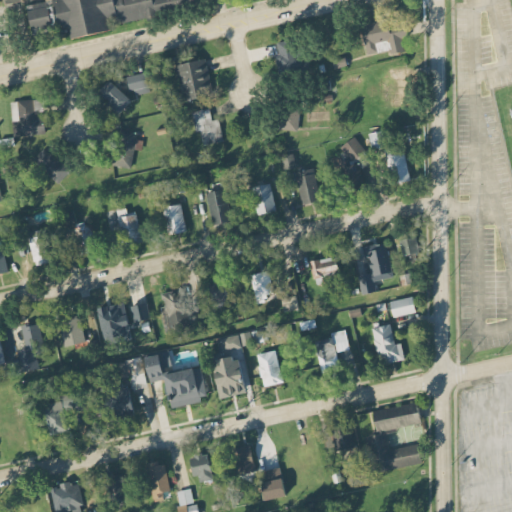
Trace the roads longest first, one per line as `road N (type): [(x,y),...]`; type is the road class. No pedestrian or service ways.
road 1 (residential): [(0,479),(511,365)]
road 2 (residential): [(441,511),(434,0)]
road 3 (residential): [(0,299),(441,206)]
road 4 (tertiary): [(0,74),(330,0)]
